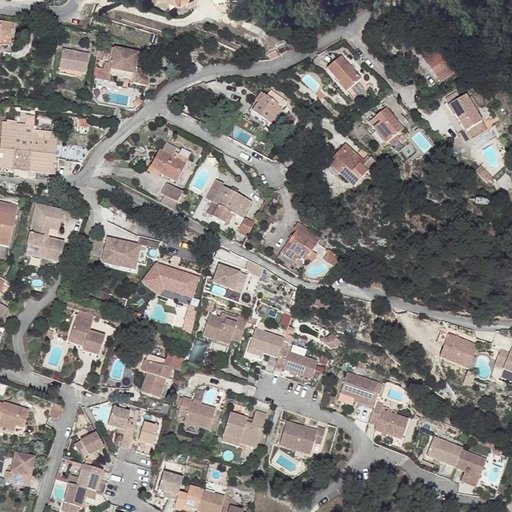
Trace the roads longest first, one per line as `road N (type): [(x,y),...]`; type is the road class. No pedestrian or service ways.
road 1 (residential): [(511,325),(487,327),(323,292),(158,210),(77,183)]
road 2 (residential): [(62,277),(20,328),(30,378),(73,398),(38,511)]
road 3 (residential): [(345,28),(270,67),(206,72),(151,106)]
road 4 (residential): [(271,174),(151,106)]
